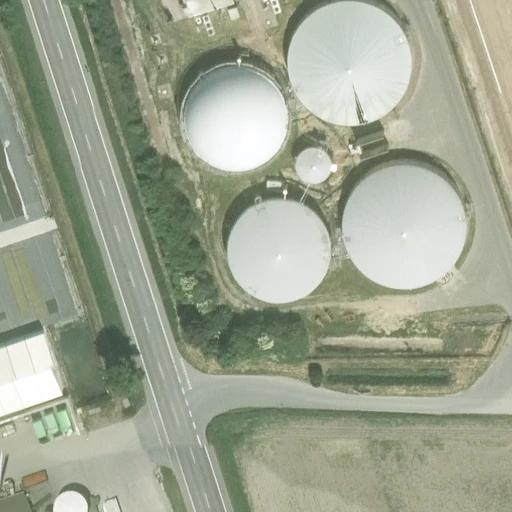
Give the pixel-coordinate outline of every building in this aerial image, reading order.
[(186,0),(190,11),(226,0),(186,0)] [(325,0),(310,8),(296,26),(288,48),(290,71),(299,92),(316,109),(337,118),(360,119),(382,111),(400,96),(411,76),(414,53),(408,31),(395,12),(377,0),(325,0)] [(243,60),(220,63),(201,75),(188,95),(185,118),(193,140),(209,156),(231,164),(254,161),(274,149),(287,130),(289,106),(282,85),(265,68),(243,60)] [(296,163),(328,163),(329,142),(296,142),(296,163)] [(409,157),(386,161),(366,172),(351,190),(344,212),(345,235),(355,256),(371,272),(392,281),(415,282),(437,275),(455,260),(466,240),(469,217),(464,194),(450,175),(431,162),(409,157)] [(287,192),(264,195),(244,207),(231,226),(229,249),(236,271),(252,288),(274,296),(298,293),(317,281),(330,261),(333,238),(325,216),(309,200),(287,192)] [(63,283),(48,289),(60,318),(75,311),(63,283)] [(47,330),(0,343),(0,452),(75,431),(47,330)] [(24,511),(21,499),(0,506),(0,511),(24,511)]
